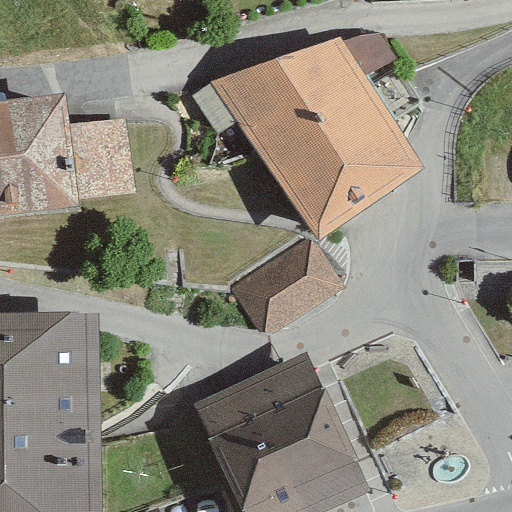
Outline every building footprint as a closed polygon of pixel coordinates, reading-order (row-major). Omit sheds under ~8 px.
[(342,54),(220,97),(311,230),(414,159),(342,54)] [(69,103),(0,110),(0,226),(79,218),(78,208),(136,202),(127,119),(71,125),(69,103)] [(345,286),(314,237),(235,287),(266,336),(345,286)] [(0,511),(86,511),(86,326),(0,325),(0,511)] [(310,363),(197,414),(240,511),(329,511),(370,494),(310,363)]
